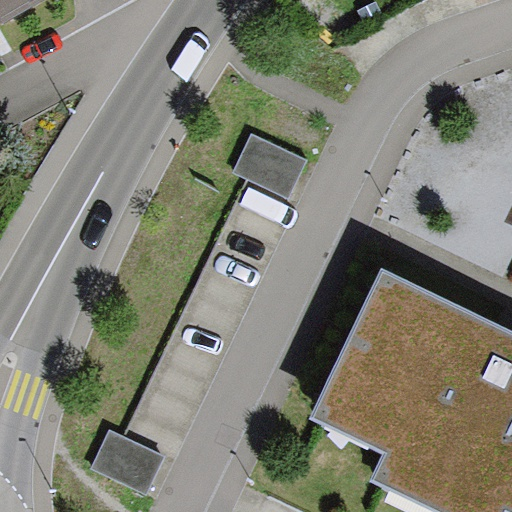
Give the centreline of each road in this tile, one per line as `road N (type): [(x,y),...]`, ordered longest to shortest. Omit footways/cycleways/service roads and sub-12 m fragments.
road 1 (residential): [(180,511),(372,125),(418,70),(470,32),(511,19)]
road 2 (secondary): [(0,374),(25,313),(148,92),(214,0)]
